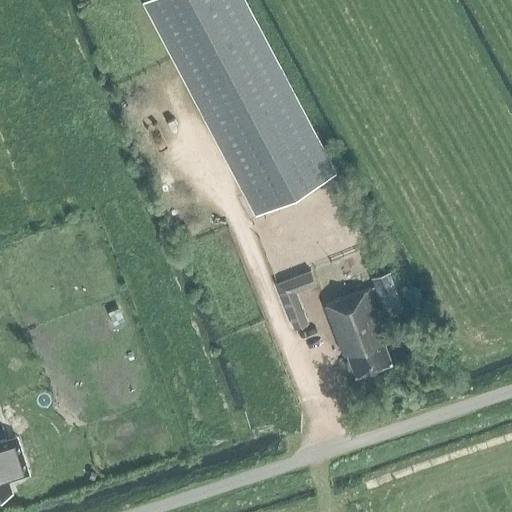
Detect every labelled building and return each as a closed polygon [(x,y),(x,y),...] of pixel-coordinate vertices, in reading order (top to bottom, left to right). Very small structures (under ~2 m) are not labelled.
[(147,0),(259,211),(332,173),(240,0),(147,0)] [(276,284),(294,329),(308,323),(296,294),(316,285),(309,270),(276,284)] [(376,278),(385,301),(399,296),(391,273),(376,278)] [(345,354),(349,353),(358,375),(392,362),(384,340),(388,338),(370,289),(328,305),(345,354)] [(10,458),(3,439),(0,440),(0,495),(11,492),(5,476),(9,475),(13,476),(17,474),(20,471),(21,467),(18,462),(15,459),(10,458)]
